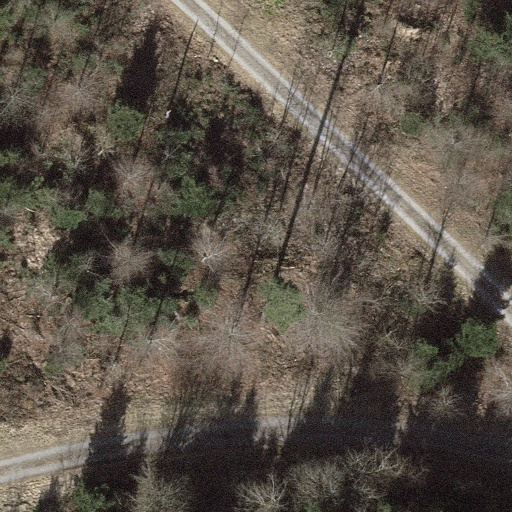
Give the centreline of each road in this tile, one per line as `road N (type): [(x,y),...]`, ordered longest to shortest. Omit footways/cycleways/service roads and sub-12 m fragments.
road 1 (track): [(0,473),(178,439),(349,426),(426,431),(511,451)]
road 2 (track): [(511,320),(192,0)]
